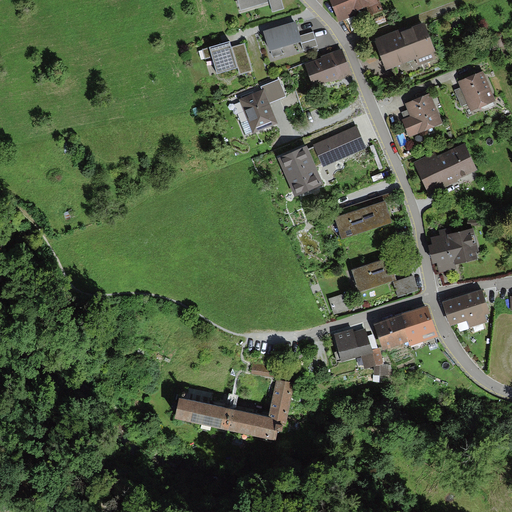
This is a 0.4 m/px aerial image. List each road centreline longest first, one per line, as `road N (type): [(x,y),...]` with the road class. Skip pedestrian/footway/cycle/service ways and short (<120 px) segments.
road 1 (residential): [(309,0),(350,50),(412,201),(431,294)]
road 2 (residential): [(248,335),(298,336),(431,294)]
road 3 (residential): [(431,294),(466,363),(511,392)]
